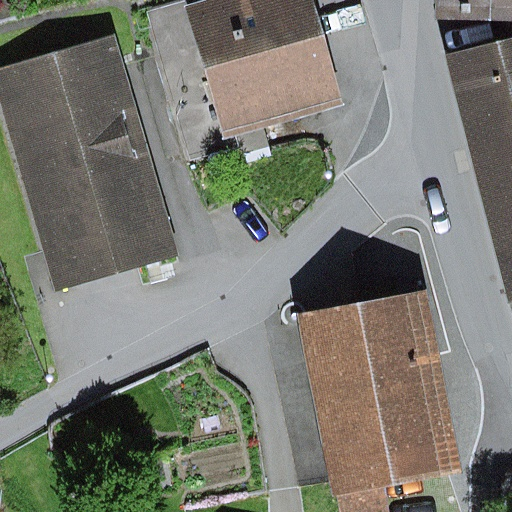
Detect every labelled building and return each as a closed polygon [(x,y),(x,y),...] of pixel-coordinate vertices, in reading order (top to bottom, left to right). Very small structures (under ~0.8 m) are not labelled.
[(311,0),(210,0),(188,6),(185,0),(184,0),(145,11),(189,166),(268,144),(263,127),(341,105),(311,0)] [(511,0),(439,0),(439,19),(511,20),(511,0)] [(511,40),(446,58),(508,298),(511,297),(511,40)] [(114,43),(5,71),(60,281),(169,252),(114,43)] [(455,476),(424,299),(303,320),(334,497),(335,497),(384,488),(455,476)] [(387,511),(384,488),(335,497),(338,511),(387,511)]
